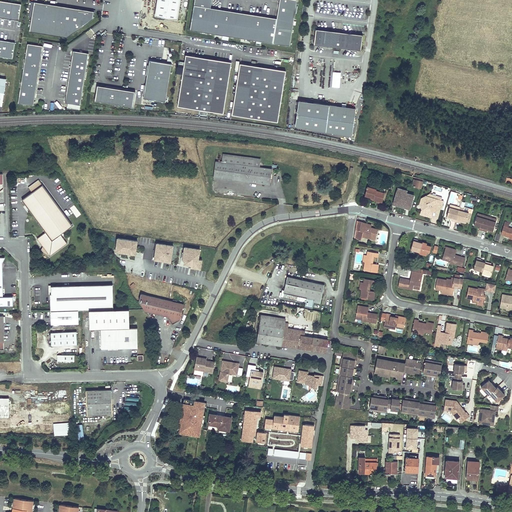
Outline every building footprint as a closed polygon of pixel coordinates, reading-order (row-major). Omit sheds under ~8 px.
[(0,0),(0,17),(18,20),(20,4),(0,0)] [(178,19),(180,0),(157,0),(155,16),(178,19)] [(194,0),(190,30),(290,46),(297,0),(279,0),(277,18),(211,8),(212,0),(194,0)] [(30,32),(67,38),(93,19),(94,11),(34,2),(30,32)] [(337,32),(316,29),(314,45),(361,51),(363,35),(342,33),(337,32)] [(0,56),(12,59),(14,42),(0,40),(0,56)] [(43,46),(28,43),(18,103),(34,106),(43,46)] [(80,105),(89,53),(73,51),(65,103),(80,105)] [(202,57),(186,55),(177,106),(223,113),(231,62),(215,59),(214,66),(201,64),(202,57)] [(201,64),(214,66),(215,59),(202,57),(201,64)] [(256,66),(240,63),(232,115),(278,122),(286,71),(269,68),(268,74),(255,72),(256,66)] [(255,72),(268,74),(269,68),(256,66),(255,72)] [(337,88),(339,77),(331,76),(330,87),(337,88)] [(97,86),(95,101),(133,107),(136,92),(97,86)] [(356,110),(356,109),(299,101),(299,103),(298,111),(295,125),(352,133),(356,110)] [(222,162),(244,165),(245,159),(223,156),(222,162)] [(216,161),(213,177),(270,184),(272,169),(259,167),(253,166),(254,160),(245,159),(244,165),(222,162),(216,161)] [(421,191),(422,180),(413,179),(412,190),(421,191)] [(43,185),(22,200),(46,232),(37,238),(50,256),(67,243),(61,234),(73,226),(43,185)] [(377,203),(382,204),(385,193),(376,190),(376,189),(367,186),(365,196),(370,197),(369,199),(373,200),(378,201),(377,203)] [(406,193),(397,190),(394,201),(410,206),(414,195),(406,193)] [(420,214),(433,218),(434,213),(436,209),(434,208),(435,206),(441,208),(443,201),(436,199),(425,196),(423,197),(422,202),(423,203),(421,210),(420,214)] [(461,220),(466,222),(469,213),(463,211),(464,208),(456,206),(455,209),(449,207),(447,216),(453,218),(452,219),(452,220),(460,223),(460,221),(461,220)] [(488,229),(493,231),(496,222),(490,220),(491,218),(483,215),(482,218),(477,216),(474,225),(480,227),(479,228),(479,229),(487,232),(487,230),(488,229)] [(366,224),(357,221),(354,234),(362,236),(375,240),(378,230),(371,228),(369,227),(370,225),(366,224)] [(505,221),(503,226),(501,234),(505,235),(504,236),(511,238),(511,239),(511,228),(508,227),(509,222),(505,221)] [(137,241),(117,238),(116,253),(136,255),(137,241)] [(418,240),(414,239),(411,250),(419,252),(419,253),(426,255),(427,252),(429,252),(431,247),(426,245),(427,243),(422,242),(422,243),(417,242),(418,240)] [(173,246),(156,243),(154,261),(171,263),(173,246)] [(41,251),(50,256),(43,247),(41,251)] [(456,250),(446,247),(443,256),(450,257),(449,261),(448,262),(462,266),(465,258),(458,256),(457,256),(455,255),(456,250)] [(200,250),(183,248),(181,266),(190,267),(190,270),(201,271),(202,262),(199,262),(200,250)] [(364,270),(377,273),(379,264),(372,263),(374,256),(378,257),(378,253),(368,251),(367,255),(367,258),(366,258),(365,262),(364,270)] [(2,269),(0,269),(0,267),(2,263),(4,259),(3,259),(3,257),(0,257),(0,305),(13,305),(13,297),(3,297),(2,269)] [(474,269),(483,272),(482,273),(491,275),(493,266),(490,265),(488,265),(489,263),(485,262),(480,261),(481,259),(477,258),(474,269)] [(400,278),(398,287),(413,290),(413,288),(420,290),(423,273),(431,275),(432,271),(415,268),(414,268),(413,271),(412,271),(410,280),(407,280),(407,279),(400,278)] [(324,285),(287,276),(284,290),(282,290),(280,297),(306,303),(305,306),(312,308),(314,303),(320,304),(324,285)] [(441,290),(441,293),(446,294),(447,291),(453,292),(454,287),(455,283),(458,284),(458,287),(462,288),(463,279),(454,277),(453,280),(447,279),(446,280),(437,278),(435,289),(440,290),(440,289),(441,290)] [(360,298),(374,300),(375,292),(369,291),(370,284),(374,284),(375,280),(364,279),(364,283),(363,286),(362,286),(362,289),(360,298)] [(495,292),(495,284),(486,283),(485,291),(495,292)] [(50,294),(51,311),(78,310),(113,310),(113,285),(52,286),(52,294),(50,294)] [(473,299),(472,302),(477,303),(478,300),(484,301),(485,295),(484,295),(485,289),(478,288),(477,289),(468,287),(466,298),(471,299),(471,298),(473,299)] [(139,301),(145,311),(168,317),(173,324),(180,320),(184,304),(177,302),(173,301),(141,294),(139,301)] [(511,296),(502,294),(500,303),(507,305),(506,308),(506,310),(511,310),(511,296)] [(369,307),(358,305),(356,315),(363,316),(362,320),(362,321),(377,323),(378,314),(371,313),(368,313),(369,307)] [(51,325),(78,324),(78,310),(51,311),(51,325)] [(129,310),(89,311),(90,329),(101,329),(101,348),(109,348),(138,347),(137,327),(129,327),(129,310)] [(391,314),(386,314),(384,327),(390,328),(391,324),(396,326),(404,327),(406,318),(398,316),(398,318),(390,316),(391,314)] [(285,319),(261,315),(257,342),(281,346),(299,349),(313,351),(313,350),(318,351),(326,353),(328,340),(304,336),(305,331),(288,328),(288,323),(285,323),(285,319)] [(419,320),(414,319),(412,333),(418,334),(419,330),(424,331),(432,333),(434,324),(426,322),(426,324),(418,322),(419,320)] [(453,338),(454,338),(456,324),(447,322),(446,330),(446,333),(441,332),(440,332),(437,331),(434,347),(439,347),(440,343),(448,344),(449,338),(453,338)] [(473,330),(469,330),(467,343),(473,344),(474,340),(479,341),(487,343),(489,333),(481,332),(481,333),(473,332),(473,330)] [(51,333),(51,345),(77,344),(76,332),(51,333)] [(503,336),(499,335),(498,335),(497,344),(496,348),(502,349),(503,346),(508,347),(511,347),(511,337),(510,338),(510,339),(502,338),(503,336)] [(373,344),(372,351),(383,352),(384,346),(373,344)] [(473,346),(467,345),(467,352),(480,353),(480,346),(473,345),(473,346)] [(356,360),(358,348),(343,346),(342,351),(341,357),(343,358),(345,358),(356,360)] [(356,365),(357,360),(356,360),(345,358),(344,361),(342,360),(341,366),(343,366),(354,368),(354,366),(354,364),(356,365)] [(376,365),(375,372),(379,373),(379,371),(390,374),(390,375),(397,376),(397,375),(403,376),(404,372),(405,363),(398,362),(396,368),(393,367),(395,361),(379,358),(378,365),(376,365)] [(417,360),(406,358),(405,363),(404,372),(412,373),(412,371),(420,373),(421,363),(417,362),(417,360)] [(201,359),(196,359),(194,370),(213,373),(215,364),(206,362),(200,361),(201,359)] [(221,371),(219,380),(227,382),(229,373),(236,374),(238,363),(223,360),(221,369),(223,370),(223,372),(221,371)] [(431,376),(434,363),(430,362),(430,360),(426,360),(423,373),(426,373),(428,373),(427,375),(431,376)] [(434,363),(431,376),(435,377),(436,375),(438,375),(440,376),(442,363),(438,362),(437,364),(434,363)] [(256,366),(249,364),(247,376),(250,376),(249,383),(261,385),(264,372),(258,371),(259,369),(256,369),(256,366)] [(467,365),(455,364),(454,373),(455,373),(455,380),(453,380),(453,389),(465,390),(466,386),(463,386),(463,381),(461,381),(462,374),(464,374),(464,369),(467,369),(467,365)] [(355,373),(356,369),(354,368),(343,366),(343,369),(341,369),(340,374),(341,374),(352,377),(352,375),(353,372),(355,373)] [(293,371),(275,368),(272,382),(291,385),(293,371)] [(311,374),(301,373),(299,384),(306,385),(306,387),(313,388),(313,391),(321,393),(321,389),(323,390),(325,377),(316,376),(315,378),(309,377),(311,374)] [(352,381),(352,379),(353,377),(352,377),(341,374),(340,380),(342,381),(341,383),(353,385),(354,381),(352,381)] [(495,388),(488,380),(480,387),(487,395),(489,393),(496,402),(504,395),(497,387),(495,388)] [(340,391),(350,393),(350,391),(350,389),(352,389),(353,385),(341,383),(341,386),(339,385),(338,391),(340,391)] [(86,390),(87,416),(112,415),(111,389),(86,390)] [(348,401),(349,398),(350,393),(340,391),(339,396),(337,395),(335,407),(349,409),(350,401),(348,401)] [(379,409),(380,396),(376,395),(376,397),(374,397),(372,397),(370,410),(376,411),(376,409),(379,409)] [(381,411),(387,412),(387,407),(388,399),(387,399),(384,399),(385,396),(380,396),(379,409),(381,409),(381,411)] [(0,417),(9,417),(9,398),(0,397),(0,417)] [(391,408),(391,409),(399,410),(400,399),(398,399),(392,398),(392,400),(388,399),(387,407),(391,408)] [(410,411),(412,399),(408,398),(408,400),(405,400),(403,399),(402,412),(407,413),(408,411),(410,411)] [(416,399),(412,399),(410,411),(413,412),(412,414),(418,415),(420,403),(420,402),(418,401),(416,401),(416,399)] [(460,417),(457,419),(462,422),(469,417),(466,412),(465,412),(460,405),(459,406),(457,404),(458,403),(456,400),(445,399),(444,410),(451,411),(451,410),(455,415),(458,414),(460,417)] [(200,437),(204,402),(183,400),(179,435),(200,437)] [(427,415),(428,402),(424,401),(424,403),(422,403),(420,403),(418,415),(418,416),(424,416),(424,414),(427,415)] [(429,417),(435,418),(437,405),(435,405),(432,405),(433,403),(428,402),(427,415),(430,415),(429,417)] [(498,406),(491,405),(491,410),(485,410),(485,415),(480,414),(479,424),(493,425),(494,419),(493,419),(493,417),(494,417),(495,411),(498,411),(498,406)] [(254,442),(256,417),(260,417),(260,411),(243,410),(241,441),(254,442)] [(451,410),(451,411),(457,419),(460,417),(458,414),(455,415),(451,410)] [(229,431),(232,417),(210,414),(208,424),(216,426),(217,424),(219,425),(219,426),(218,429),(229,431)] [(265,427),(298,431),(300,417),(300,416),(284,414),(284,417),(275,415),(274,419),(266,418),(265,427)] [(382,423),(374,423),(368,422),(368,425),(372,426),(378,426),(377,432),(381,432),(382,423)] [(358,442),(370,442),(370,435),(367,435),(368,430),(365,429),(365,425),(350,425),(350,437),(358,437),(358,442)] [(265,443),(266,432),(256,432),(256,443),(265,443)] [(399,453),(400,434),(389,434),(388,452),(399,453)] [(273,449),(273,456),(297,458),(298,451),(273,449)] [(439,457),(427,456),(426,475),(434,476),(435,476),(436,470),(436,462),(439,462),(439,457)] [(365,457),(360,457),(359,472),(365,473),(376,474),(376,468),(377,462),(365,462),(365,459),(365,457)] [(406,471),(418,472),(419,458),(406,457),(406,471)] [(365,459),(365,462),(377,462),(376,468),(378,468),(378,459),(365,459)] [(445,477),(458,478),(459,461),(447,460),(445,477)] [(385,461),(385,474),(392,474),(392,472),(397,472),(397,461),(385,461)] [(468,461),(467,478),(478,479),(479,462),(468,461)] [(511,492),(511,466),(510,475),(511,475),(511,478),(509,486),(499,483),(497,490),(508,492),(508,491),(511,492)] [(33,504),(33,500),(14,498),(14,502),(13,508),(13,509),(25,510),(25,511),(23,511),(22,511),(31,511),(32,510),(33,504)]
